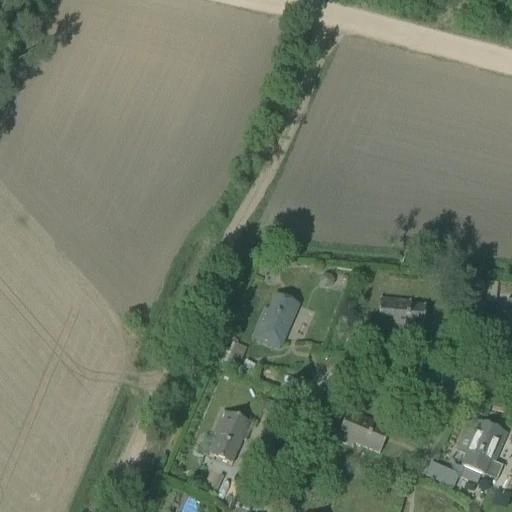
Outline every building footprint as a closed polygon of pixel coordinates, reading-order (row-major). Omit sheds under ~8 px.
[(321,279),(320,284),(322,289),(327,290),(332,287),(333,282),(331,277),(326,276),(321,279)] [(477,283),(475,302),(485,303),(487,284),(477,283)] [(265,311),(253,340),(278,351),(297,307),(275,297),(269,312),(265,311)] [(376,332),(394,334),(395,330),(422,332),(424,308),(409,307),(409,303),(379,300),(376,332)] [(502,339),(511,340),(511,303),(505,303),(502,339)] [(229,342),(220,363),(236,370),(246,349),(229,342)] [(274,406),(270,417),(281,422),(285,411),(287,407),(276,402),(274,406)] [(374,429),(376,425),(348,413),(335,442),(352,450),(354,446),(379,457),(388,434),(374,429)] [(208,458),(231,467),(241,442),(245,443),(252,426),(222,414),(211,442),(214,444),(208,458)] [(493,466),(505,436),(479,425),(461,469),(495,484),(502,469),(493,466)]
